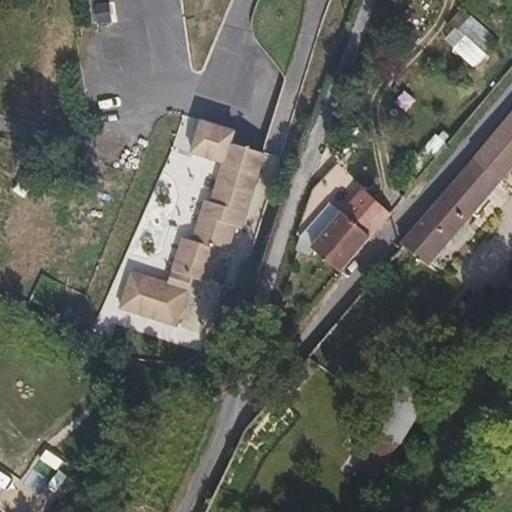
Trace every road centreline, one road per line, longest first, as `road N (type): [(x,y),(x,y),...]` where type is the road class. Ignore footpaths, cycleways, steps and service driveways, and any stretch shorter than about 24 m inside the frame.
road 1 (unclassified): [(244,400),(371,0)]
road 2 (unclassified): [(244,400),(511,82)]
road 3 (unclassified): [(184,511),(244,400)]
